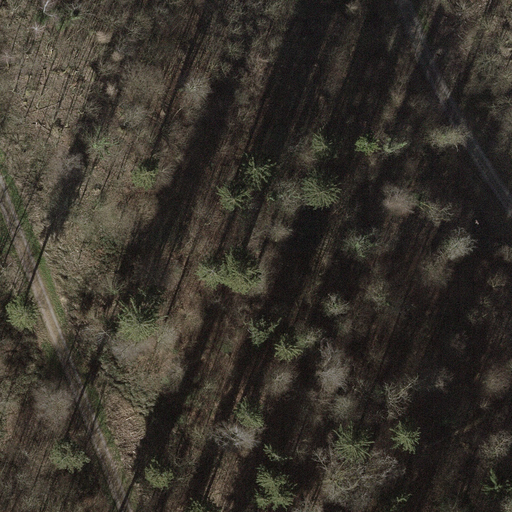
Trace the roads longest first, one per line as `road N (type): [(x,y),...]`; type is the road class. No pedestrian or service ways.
road 1 (track): [(0,179),(126,511)]
road 2 (track): [(511,214),(447,123),(402,0)]
